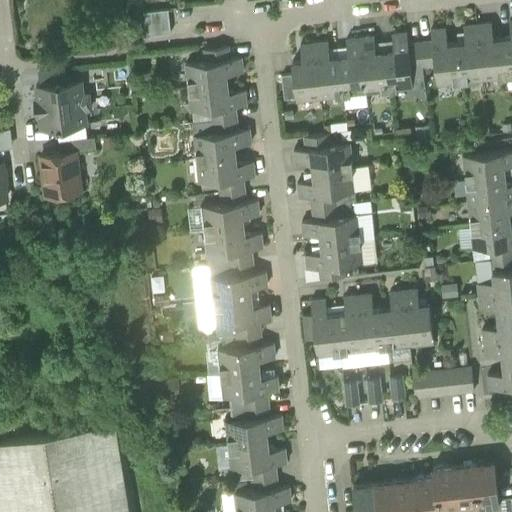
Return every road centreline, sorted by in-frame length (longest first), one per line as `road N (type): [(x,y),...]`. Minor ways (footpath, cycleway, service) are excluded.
road 1 (residential): [(259,18),(309,452)]
road 2 (residential): [(511,432),(309,452)]
road 3 (residential): [(434,0),(259,18)]
